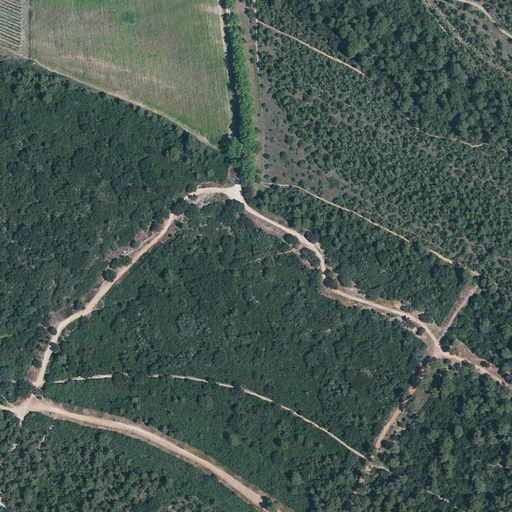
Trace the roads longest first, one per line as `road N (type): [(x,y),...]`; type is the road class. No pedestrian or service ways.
road 1 (track): [(235,192),(204,190),(187,199),(84,316),(59,326),(25,406)]
road 2 (track): [(240,183),(297,187),(511,297)]
road 3 (track): [(275,511),(134,429),(25,406)]
road 4 (track): [(344,511),(381,434),(482,276)]
road 5 (track): [(511,389),(441,351),(413,317),(329,288),(320,256),(303,240)]
road 6 (track): [(228,0),(245,121),(235,192)]
